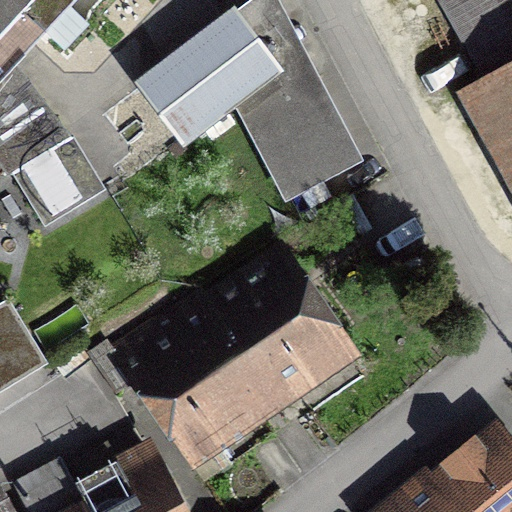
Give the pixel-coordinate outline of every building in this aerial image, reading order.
[(0,0),(0,79),(75,0),(0,0)] [(511,0),(439,0),(511,128),(511,0)] [(180,120),(189,131),(269,70),(231,20),(141,88),(171,127),(180,120)] [(0,84),(0,159),(39,220),(99,182),(27,68),(0,84)] [(103,349),(87,359),(109,391),(129,377),(192,469),(193,469),(188,461),(332,361),(268,264),(207,305),(200,295),(123,348),(121,345),(111,351),(103,349)] [(0,385),(43,359),(3,294),(0,295),(0,385)] [(511,511),(511,459),(492,435),(397,511),(511,511)] [(24,511),(179,511),(164,484),(160,486),(142,449),(89,478),(107,511),(85,511),(59,463),(12,488),(24,511)] [(10,511),(0,492),(0,511),(10,511)]
